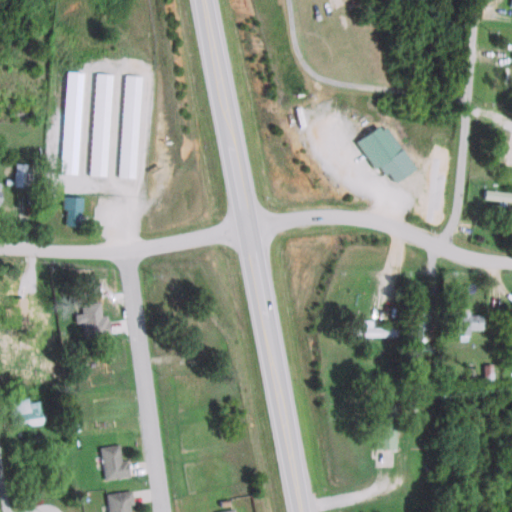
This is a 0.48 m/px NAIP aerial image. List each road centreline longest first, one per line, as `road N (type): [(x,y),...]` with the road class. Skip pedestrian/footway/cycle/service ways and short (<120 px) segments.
road 1 (residential): [(511,267),(344,216),(248,222),(178,241),(96,250),(0,246)]
road 2 (primary): [(302,511),(205,0)]
road 3 (residential): [(388,224),(391,194),(358,176),(332,145),(329,79)]
road 4 (residential): [(458,253),(474,100)]
road 5 (residential): [(329,79),(474,100)]
